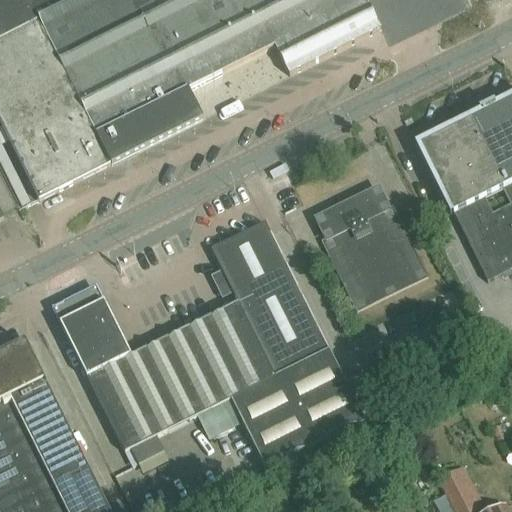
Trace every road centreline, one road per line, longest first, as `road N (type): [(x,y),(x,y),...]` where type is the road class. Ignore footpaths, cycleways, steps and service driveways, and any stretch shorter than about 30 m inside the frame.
road 1 (tertiary): [(511,33),(0,290)]
road 2 (unknown): [(384,98),(471,287),(511,316)]
